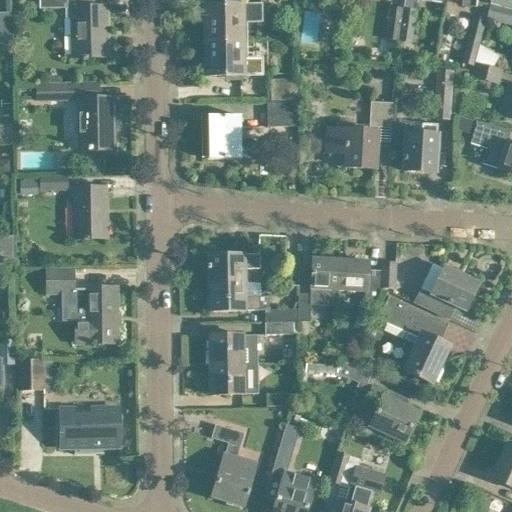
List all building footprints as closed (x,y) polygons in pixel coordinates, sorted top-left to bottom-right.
[(12,17),(9,0),(0,0),(0,4),(2,19),(12,17)] [(65,0),(37,0),(38,11),(66,11),(65,0)] [(511,0),(490,0),(490,5),(511,8),(511,0)] [(261,5),(204,7),(204,42),(242,41),(242,23),(262,23),(261,5)] [(511,11),(490,5),(486,19),(511,25),(511,11)] [(108,35),(107,7),(70,8),(71,59),(108,58),(108,57),(104,57),(103,35),(108,35)] [(415,12),(402,10),(399,31),(398,41),(411,43),(415,12)] [(473,18),(465,49),(464,49),(461,64),(473,67),(474,63),(475,64),(478,52),(477,52),(485,21),(473,18)] [(386,29),(385,40),(398,42),(398,41),(399,31),(386,29)] [(243,60),(242,41),(204,42),(205,77),(262,76),(261,60),(243,60)] [(502,71),(475,64),(474,63),(473,67),(470,77),(498,84),(502,71)] [(270,82),(270,103),(297,103),(297,82),(270,82)] [(437,82),(435,118),(449,119),(451,83),(437,82)] [(511,85),(507,84),(499,117),(511,120),(511,85)] [(72,86),(36,87),(37,103),(72,102),(78,102),(78,100),(99,99),(99,86),(72,86)] [(99,99),(78,100),(78,102),(79,152),(114,151),(113,99),(99,99)] [(297,128),(297,103),(270,103),(267,103),(268,129),(297,128)] [(371,104),(370,118),(378,119),(377,129),(390,130),(392,105),(371,104)] [(240,117),(206,117),(206,160),(241,160),(240,117)] [(460,119),(456,133),(464,135),(470,128),(472,122),(460,119)] [(473,134),(470,144),(486,149),(481,164),(511,174),(511,144),(506,143),(497,140),(501,128),(476,122),(473,134)] [(405,134),(403,172),(434,174),(437,125),(422,124),(421,135),(405,134)] [(9,127),(0,127),(0,141),(15,141),(14,131),(9,131),(9,127)] [(326,130),(325,153),(345,155),(344,168),(375,170),(377,133),(326,130)] [(9,162),(0,162),(0,173),(2,175),(9,175),(9,162)] [(44,163),(44,173),(73,172),(72,162),(44,163)] [(102,162),(90,163),(90,177),(102,176),(102,162)] [(66,177),(41,178),(41,192),(67,192),(66,177)] [(107,239),(106,188),(73,189),(74,240),(107,239)] [(15,236),(0,236),(0,259),(16,259),(15,236)] [(259,270),(258,256),(208,256),(208,285),(244,284),(244,270),(259,270)] [(298,287),(299,258),(285,258),(284,286),(298,287)] [(338,291),(340,261),(312,259),(310,290),(324,290),(323,306),(337,307),(337,291),(338,291)] [(366,293),(367,277),(368,263),(340,261),(338,291),(366,293)] [(394,290),(395,264),(382,264),(381,289),(394,290)] [(477,284),(443,268),(431,295),(421,291),(415,304),(448,319),(454,307),(465,312),(477,284)] [(72,272),(46,273),(47,295),(72,294),(72,272)] [(268,297),(259,297),(244,297),(244,284),(208,285),(208,313),(259,312),(259,311),(264,311),(264,324),(293,324),(297,324),(298,311),(268,311),(268,297)] [(117,344),(116,289),(84,289),(84,288),(82,288),(82,292),(75,292),(75,322),(75,344),(117,344)] [(298,311),(298,323),(309,323),(310,295),(298,295),(298,311)] [(376,303),(376,302),(364,298),(355,324),(366,328),(376,303)] [(389,298),(378,321),(386,324),(407,334),(405,339),(415,344),(403,372),(431,385),(448,347),(439,343),(448,325),(389,298)] [(293,336),(293,324),(264,324),(264,336),(293,336)] [(256,336),(209,337),(209,366),(242,366),(257,366),(256,336)] [(380,348),(395,366),(408,356),(392,337),(380,348)] [(322,344),(319,353),(340,358),(342,348),(322,344)] [(354,352),(353,364),(373,365),(374,354),(354,352)] [(42,360),(17,361),(17,392),(43,391),(43,390),(52,390),(52,362),(42,362),(42,360)] [(337,362),(305,362),(304,375),(317,375),(317,373),(339,373),(343,365),(337,364),(337,362)] [(343,365),(339,373),(338,374),(366,387),(371,373),(352,364),(344,363),(343,365)] [(257,366),(242,366),(209,366),(210,396),(257,395),(257,366)] [(270,377),(270,392),(290,391),(290,377),(270,377)] [(389,401),(391,396),(372,387),(363,407),(376,413),(369,427),(404,443),(417,414),(389,401)] [(292,395),(265,396),(265,408),(292,408),(292,395)] [(60,429),(57,429),(57,435),(60,435),(60,450),(67,449),(100,449),(118,449),(118,415),(106,415),(106,409),(60,410),(60,429)] [(243,435),(215,426),(211,439),(228,444),(212,498),(243,507),(246,496),(248,496),(249,492),(247,491),(255,465),(236,459),(243,435)] [(315,480),(287,471),(300,429),(286,426),(270,476),(264,497),(276,500),(272,511),(305,511),(311,493),(315,480)] [(369,438),(381,444),(384,438),(375,434),(371,434),(369,438)] [(511,446),(509,445),(494,480),(511,487),(511,446)] [(338,502),(335,511),(366,511),(372,493),(378,495),(384,476),(357,469),(359,461),(338,454),(329,482),(340,485),(335,501),(338,502)]
